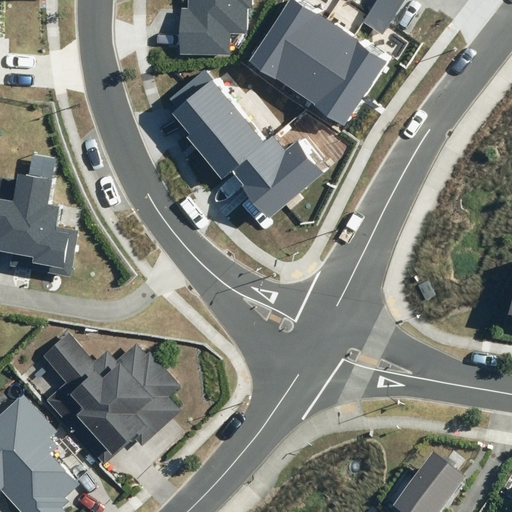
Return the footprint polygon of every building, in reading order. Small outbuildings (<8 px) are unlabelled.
[(186,0),(186,6),(179,6),(178,55),(229,55),(229,33),(246,33),(246,7),(252,7),(252,0),(186,0)] [(325,18),(298,0),(288,0),(248,61),(280,83),(325,18)] [(405,0),(378,0),(364,23),(383,35),(405,0)] [(352,36),(325,18),(280,83),(308,101),(352,36)] [(389,61),(352,36),(308,101),(344,126),(389,61)] [(232,171),(270,139),(209,67),(168,100),(177,110),(173,114),(190,134),(187,137),(222,179),(232,171)] [(270,139),(232,171),(244,185),(242,186),(270,220),(332,168),(304,135),(285,151),(273,137),(270,139)] [(60,157),(32,152),(28,175),(18,173),(17,179),(0,176),(0,250),(14,253),(12,265),(70,275),(78,231),(58,228),(62,206),(52,205),(60,157)] [(95,360),(69,331),(40,355),(64,382),(47,397),(104,462),(124,445),(127,448),(137,439),(142,445),(181,411),(170,398),(183,387),(150,350),(147,353),(137,342),(117,359),(108,349),(95,360)] [(23,391),(0,412),(0,490),(1,489),(22,511),(62,511),(60,509),(68,501),(64,497),(78,483),(50,453),(60,445),(53,437),(60,431),(23,391)] [(403,511),(437,511),(465,476),(433,451),(393,504),(403,511)]
